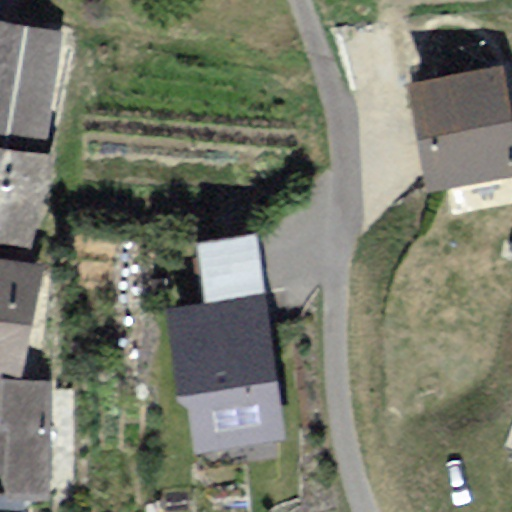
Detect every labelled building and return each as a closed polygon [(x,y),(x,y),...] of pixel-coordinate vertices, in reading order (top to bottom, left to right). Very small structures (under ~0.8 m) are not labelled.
[(61,34),(0,23),(0,128),(43,136),(61,34)] [(511,132),(499,67),(414,84),(434,185),(511,170),(511,132)] [(44,159),(0,147),(0,233),(25,240),(44,159)] [(35,264),(0,260),(0,377),(24,379),(35,264)] [(280,434),(261,299),(173,312),(185,397),(191,396),(198,446),(280,434)] [(24,379),(0,377),(0,417),(12,419),(7,470),(5,486),(40,490),(50,382),(24,379)] [(0,417),(0,469),(7,470),(12,419),(0,417)]
